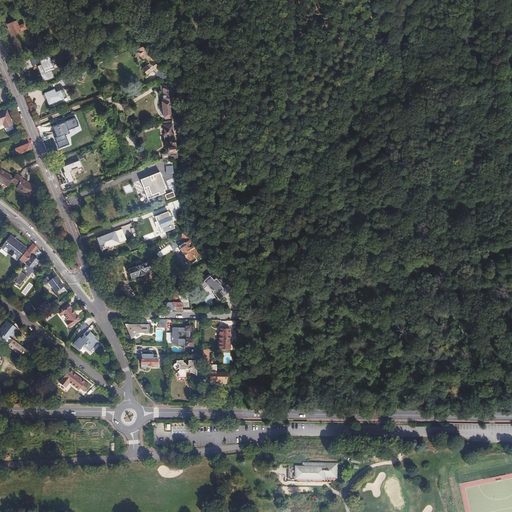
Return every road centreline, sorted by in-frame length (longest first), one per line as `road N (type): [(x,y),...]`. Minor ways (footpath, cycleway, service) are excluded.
road 1 (residential): [(511,416),(140,413)]
road 2 (track): [(432,0),(351,123),(286,197),(251,285)]
road 3 (unclassified): [(0,51),(88,271)]
road 4 (track): [(450,263),(255,314)]
road 5 (residential): [(0,301),(127,392)]
